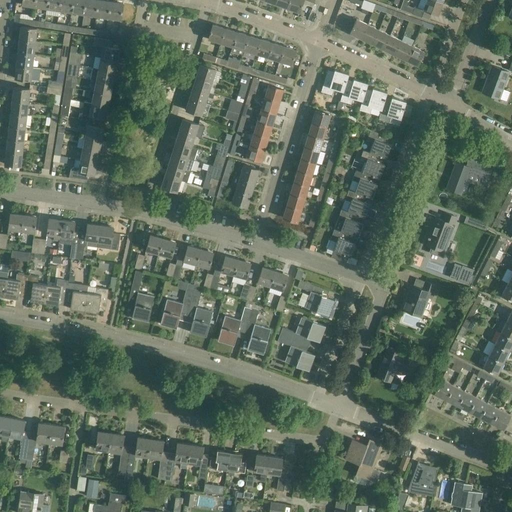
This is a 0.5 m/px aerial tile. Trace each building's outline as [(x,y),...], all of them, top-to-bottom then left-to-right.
[(47,8),(48,0),(35,0),(35,6),(47,8)] [(59,10),(60,0),(48,0),(47,8),(59,10)] [(72,12),(73,0),(60,0),(59,10),(72,12)] [(84,14),(85,0),(73,0),(72,12),(84,14)] [(96,16),(98,0),(85,0),(84,14),(96,16)] [(108,17),(111,1),(103,0),(98,0),(96,16),(108,17)] [(289,0),(287,8),(299,12),(303,0),(289,0)] [(360,9),(361,8),(362,4),(363,1),(359,0),(349,0),(349,1),(354,3),(353,6),(360,9)] [(374,8),(376,4),(364,0),(363,0),(363,1),(362,4),(361,8),(372,12),(374,8)] [(403,0),(402,3),(400,9),(412,14),(414,8),(408,6),(409,0),(403,0)] [(438,15),(442,3),(434,0),(427,0),(424,9),(438,15)] [(111,1),(108,17),(121,19),(123,3),(111,1)] [(387,13),(389,9),(376,4),(374,8),(387,13)] [(387,13),(397,17),(399,12),(389,9),(387,13)] [(407,26),(409,21),(410,16),(399,12),(397,17),(395,22),(407,26)] [(409,21),(420,25),(422,21),(410,16),(409,21)] [(350,33),(361,38),(368,24),(356,19),(350,33)] [(434,25),(422,21),(420,25),(432,29),(434,25)] [(208,39),(220,43),(225,28),(213,24),(208,39)] [(379,30),(368,24),(361,38),(372,44),(379,30)] [(21,26),(20,39),(35,41),(37,28),(21,26)] [(110,32),(106,31),(105,36),(118,38),(119,28),(110,27),(110,32)] [(220,43),(232,46),(237,31),(225,28),(220,43)] [(390,35),(379,30),(372,44),(384,49),(390,35)] [(244,50),(248,35),(237,31),(232,46),(244,50)] [(256,53),(260,39),(248,35),(244,50),(256,53)] [(401,40),(390,35),(384,49),(395,54),(401,40)] [(101,57),(117,61),(119,49),(111,47),(113,41),(94,37),(93,44),(103,46),(101,57)] [(34,54),(35,41),(20,39),(18,52),(34,54)] [(268,57),(272,42),(260,39),(256,53),(268,57)] [(401,40),(395,54),(406,60),(413,46),(401,40)] [(284,46),(272,42),(268,57),(279,61),(284,46)] [(296,50),(284,46),(279,61),(292,64),(296,50)] [(413,46),(406,60),(417,65),(424,51),(413,46)] [(68,63),(74,64),(80,65),(82,53),(76,52),(70,51),(68,63)] [(32,67),(34,54),(18,52),(17,65),(32,67)] [(214,62),(216,57),(204,53),(202,58),(214,62)] [(67,59),(61,58),(56,57),(56,62),(60,63),(59,71),(65,71),(67,59)] [(115,72),(117,61),(101,57),(99,69),(115,72)] [(226,65),(228,61),(216,57),(214,62),(226,65)] [(239,64),(228,61),(226,65),(238,69),(239,64)] [(216,69),(200,64),(196,75),(212,80),(217,82),(219,76),(214,74),(216,69)] [(251,68),(239,64),(238,69),(250,72),(251,68)] [(31,80),(32,67),(17,65),(15,78),(31,80)] [(487,80),(482,92),(499,98),(509,72),(494,66),(489,80),(487,80)] [(263,72),(251,68),(250,72),(262,76),(263,72)] [(112,84),(115,72),(99,69),(96,81),(112,84)] [(334,88),(343,91),(346,82),(349,74),(335,69),(333,75),(327,73),(321,91),(332,95),(334,88)] [(275,75),(263,72),(262,76),(274,80),(275,75)] [(240,89),(246,91),(251,76),(243,73),(239,84),(241,84),(240,89)] [(67,75),(65,86),(73,88),(75,76),(73,76),(67,75)] [(208,92),(212,80),(196,75),(193,87),(208,92)] [(287,79),(275,75),(274,80),(286,83),(287,79)] [(249,92),(254,93),(258,94),(262,79),(253,77),(249,92)] [(365,91),(368,83),(354,79),(352,84),(346,82),(343,91),(340,100),(351,104),(352,98),(362,101),(365,91)] [(48,86),(62,89),(63,82),(49,80),(48,86)] [(110,95),(112,84),(96,81),(94,92),(110,95)] [(268,84),(265,96),(280,101),(283,89),(268,84)] [(62,89),(48,86),(47,93),(61,95),(62,89)] [(73,88),(65,86),(63,98),(69,99),(71,99),(73,88)] [(12,101),(28,103),(30,89),(14,87),(12,101)] [(214,93),(208,92),(193,87),(189,98),(205,103),(207,96),(213,98),(214,93)] [(384,100),(385,100),(387,92),(373,88),(371,93),(365,91),(362,101),(359,110),(370,113),(371,107),(381,110),(384,100)] [(246,91),(240,89),(236,100),(243,102),(246,91)] [(108,106),(110,95),(94,92),(92,103),(108,106)] [(245,103),(250,105),(254,93),(249,92),(245,103)] [(261,108),(276,113),(280,101),(265,96),(261,108)] [(390,102),(385,100),(384,100),(381,110),(378,119),(389,122),(391,116),(401,119),(406,101),(392,97),(390,102)] [(69,99),(63,98),(60,114),(67,115),(69,99)] [(201,114),(205,103),(189,98),(186,109),(201,114)] [(243,102),(236,100),(233,112),(239,114),(243,102)] [(26,116),(28,103),(12,101),(11,114),(26,116)] [(105,118),(108,106),(92,103),(84,102),(81,113),(105,118)] [(241,115),(246,117),(250,105),(245,103),(241,115)] [(51,119),(57,120),(59,105),(53,104),(51,119)] [(272,125),(276,113),(261,108),(257,120),(272,125)] [(239,114),(233,112),(227,110),(225,118),(234,121),(231,129),(234,129),(239,114)] [(312,122),(327,127),(330,114),(315,110),(312,122)] [(338,130),(342,131),(347,117),(346,116),(347,114),(344,113),(343,115),(342,115),(338,130)] [(25,130),(26,116),(11,114),(9,128),(25,130)] [(238,127),(243,129),(246,117),(241,115),(238,127)] [(179,130),(195,135),(201,137),(205,126),(183,119),(179,130)] [(269,137),(272,125),(257,120),(254,132),(269,137)] [(323,139),(327,127),(312,122),(308,134),(323,139)] [(85,137),(101,140),(104,128),(88,125),(85,137)] [(234,139),(239,140),(243,129),(238,127),(234,139)] [(23,143),(25,130),(9,128),(7,141),(23,143)] [(382,156),(382,157),(387,159),(392,144),(387,143),(389,136),(370,129),(366,141),(372,143),(369,152),(382,156)] [(176,142),(191,146),(195,135),(179,130),(176,142)] [(338,130),(334,142),(338,143),(342,131),(338,130)] [(254,132),(250,144),(265,148),(269,137),(254,132)] [(227,133),(223,144),(229,146),(232,135),(227,133)] [(319,151),(323,139),(308,134),(304,146),(319,151)] [(101,140),(85,137),(83,148),(99,151),(101,140)] [(239,140),(234,139),(230,154),(235,155),(239,140)] [(23,143),(7,141),(6,155),(22,157),(23,143)] [(191,146),(176,142),(172,153),(194,159),(197,149),(191,147),(191,146)] [(330,154),(335,155),(338,143),(334,142),(330,154)] [(217,154),(225,157),(229,146),(223,144),(221,150),(219,149),(217,154)] [(261,161),(265,148),(250,144),(246,156),(261,161)] [(316,162),(319,151),(304,146),(301,158),(316,162)] [(99,151),(83,148),(81,160),(97,163),(99,151)] [(382,156),(369,152),(363,150),(359,160),(365,162),(362,171),(362,172),(374,176),(379,178),(385,164),(380,162),(382,157),(382,156)] [(194,159),(172,153),(169,164),(190,171),(194,159)] [(213,166),(216,167),(222,169),(225,157),(217,154),(216,154),(213,166)] [(327,166),(331,167),(335,155),(330,154),(327,166)] [(22,157),(6,155),(5,164),(10,164),(9,169),(14,170),(15,165),(21,166),(22,157)] [(301,158),(297,170),(312,174),(316,162),(301,158)] [(94,174),(97,163),(81,160),(76,159),(74,166),(71,169),(69,176),(87,179),(88,173),(94,174)] [(460,194),(468,174),(480,179),(479,184),(486,187),(493,168),(468,159),(466,165),(456,161),(446,188),(460,194)] [(228,160),(224,172),(230,174),(233,161),(228,160)] [(187,182),(190,171),(169,164),(165,175),(181,180),(187,182)] [(239,177),(255,182),(258,169),(243,165),(239,177)] [(331,167),(327,166),(323,177),(328,179),(331,167)] [(210,177),(218,180),(222,169),(216,167),(214,172),(212,171),(210,177)] [(362,172),(362,171),(356,169),(348,189),(355,191),(367,196),(372,198),(377,184),(372,182),(374,176),(362,172)] [(312,174),(297,170),(294,181),(308,186),(312,174)] [(224,172),(220,185),(226,186),(230,174),(224,172)] [(495,172),(492,182),(498,185),(500,185),(503,176),(503,175),(495,172)] [(177,191),(181,180),(165,175),(161,186),(177,191)] [(210,189),(215,190),(218,180),(210,177),(209,183),(211,184),(210,189)] [(251,194),(255,182),(239,177),(236,189),(251,194)] [(319,189),(324,191),(328,179),(323,177),(319,189)] [(290,193),(305,198),(308,186),(294,181),(290,193)] [(226,186),(220,185),(216,197),(222,199),(226,186)] [(247,207),(251,194),(236,189),(232,202),(247,207)] [(320,203),(324,191),(319,189),(316,201),(320,203)] [(367,196),(355,191),(348,189),(344,200),(351,202),(348,211),(360,215),(360,216),(365,217),(370,203),(365,202),(367,196)] [(301,210),(305,198),(290,193),(286,205),(301,210)] [(511,194),(508,193),(503,201),(508,204),(511,197),(511,194)] [(312,213),(317,214),(320,203),(316,201),(312,213)] [(499,209),(504,212),(508,204),(503,201),(499,209)] [(298,222),(301,210),(286,205),(283,217),(298,222)] [(338,219),(334,228),(340,231),(353,235),(358,237),(363,223),(358,221),(360,216),(360,215),(348,211),(341,208),(337,219),(338,219)] [(429,238),(427,245),(432,246),(430,252),(443,257),(454,227),(457,217),(455,216),(445,212),(443,220),(436,217),(431,230),(432,230),(430,236),(428,236),(427,237),(429,238)] [(8,229),(21,230),(23,215),(10,213),(8,229)] [(317,214),(312,213),(309,225),(313,226),(317,214)] [(36,216),(23,215),(21,230),(34,232),(36,216)] [(497,226),(501,218),(495,216),(491,223),(497,226)] [(59,240),(62,220),(49,218),(47,234),(54,235),(53,240),(59,240)] [(70,257),(76,258),(78,244),(72,243),(75,222),(62,220),(59,240),(59,242),(72,244),(70,257)] [(98,247),(100,225),(87,223),(85,243),(87,245),(98,247)] [(113,227),(100,225),(98,247),(118,250),(120,234),(113,233),(113,227)] [(353,235),(340,231),(334,228),(330,239),(336,242),(331,256),(343,261),(345,255),(350,257),(356,243),(351,241),(353,235)] [(146,250),(159,253),(163,238),(150,235),(146,250)] [(34,238),(32,252),(38,253),(40,238),(34,238)] [(46,239),(40,238),(38,253),(40,253),(44,254),(46,239)] [(176,242),(163,238),(159,253),(171,257),(176,242)] [(494,247),(499,250),(503,242),(498,239),(494,247)] [(78,244),(76,258),(83,259),(84,245),(78,244)] [(196,264),(200,249),(188,245),(183,260),(196,264)] [(499,250),(494,247),(490,255),(495,257),(499,250)] [(208,251),(200,249),(196,264),(209,267),(213,252),(208,251)] [(139,254),(135,268),(141,269),(145,255),(139,254)] [(234,274),(238,259),(225,256),(221,271),(234,274)] [(250,263),(238,259),(234,274),(246,278),(250,263)] [(99,262),(98,268),(107,270),(108,263),(99,262)] [(172,278),(176,264),(170,262),(166,276),(172,278)] [(486,262),(482,269),(487,272),(491,265),(486,262)] [(469,284),(475,269),(458,263),(452,278),(469,284)] [(176,264),(172,278),(178,280),(182,266),(176,264)] [(270,286),(275,271),(263,267),(258,282),(270,286)] [(483,281),(487,272),(482,269),(478,278),(483,281)] [(138,292),(143,272),(136,270),(128,303),(135,304),(132,315),(149,319),(154,296),(138,292)] [(275,271),(270,286),(282,290),(287,275),(275,271)] [(19,293),(25,294),(28,275),(17,273),(16,280),(7,278),(4,297),(18,299),(19,293)] [(203,287),(209,289),(213,275),(207,273),(203,287)] [(39,277),(28,275),(25,294),(31,295),(30,300),(44,302),(47,285),(38,283),(39,277)] [(213,275),(209,289),(215,290),(219,276),(213,275)] [(59,299),(65,300),(68,283),(69,281),(57,279),(56,286),(47,285),(44,302),(58,305),(59,299)] [(300,279),(297,287),(309,291),(311,284),(300,279)] [(436,285),(425,281),(422,288),(412,285),(407,299),(406,298),(402,309),(420,315),(429,291),(433,293),(436,285)] [(70,308),(84,310),(87,292),(78,290),(79,284),(68,283),(65,300),(65,302),(71,303),(70,308)] [(189,309),(195,285),(188,283),(183,303),(174,301),(176,294),(169,291),(161,322),(177,326),(182,307),(189,309)] [(246,299),(250,285),(244,283),(240,297),(246,299)] [(511,285),(507,283),(501,294),(511,299),(511,285)] [(189,309),(185,321),(192,323),(190,330),(207,334),(213,311),(197,307),(202,287),(195,285),(189,309)] [(250,285),(246,299),(252,301),(256,287),(250,285)] [(87,292),(84,310),(98,312),(99,307),(106,308),(108,289),(97,287),(96,293),(87,292)] [(311,291),(309,295),(302,292),(300,300),(298,301),(297,302),(298,304),(305,307),(327,315),(333,299),(311,291)] [(280,295),(276,309),(282,311),(287,297),(280,295)] [(477,296),(473,304),(478,306),(482,298),(477,296)] [(478,306),(473,304),(469,311),(474,314),(478,306)] [(238,332),(244,334),(252,308),(244,306),(240,319),(225,315),(218,338),(234,343),(238,332)] [(258,310),(252,308),(244,334),(251,336),(248,347),(264,352),(271,328),(254,324),(258,310)] [(298,323),(300,315),(293,313),(291,321),(298,323)] [(280,334),(297,340),(299,334),(318,341),(324,325),(301,316),(295,332),(282,327),(280,334)] [(465,318),(461,326),(466,329),(470,321),(465,318)] [(511,323),(506,321),(500,332),(511,337),(511,323)] [(460,340),(466,329),(461,326),(455,338),(460,340)] [(509,351),(511,344),(511,337),(500,332),(495,343),(509,351)] [(297,340),(280,334),(277,341),(290,346),(285,361),(307,369),(313,354),(295,347),(297,340)] [(458,344),(454,342),(450,349),(454,352),(458,344)] [(503,362),(509,351),(495,343),(489,355),(503,362)] [(390,381),(395,368),(411,374),(417,359),(387,348),(377,376),(390,381)] [(497,374),(503,362),(489,355),(483,367),(497,374)] [(462,367),(465,363),(456,358),(453,363),(462,367)] [(472,366),(465,363),(462,367),(470,371),(472,366)] [(485,379),(487,374),(479,370),(477,375),(485,379)] [(495,378),(487,374),(485,379),(493,383),(495,378)] [(446,399),(453,385),(441,379),(434,393),(446,399)] [(498,385),(507,390),(509,385),(500,381),(498,385)] [(446,399),(457,405),(464,391),(453,385),(446,399)] [(457,405),(468,411),(476,397),(464,391),(457,405)] [(468,411),(480,417),(487,402),(476,397),(468,411)] [(491,422),(498,408),(487,402),(480,417),(491,422)] [(498,408),(491,422),(503,428),(510,414),(498,408)] [(9,436),(13,418),(0,415),(0,433),(2,434),(1,440),(8,441),(9,435),(9,436)] [(25,420),(13,418),(9,436),(21,438),(25,420)] [(49,442),(52,424),(39,422),(36,440),(49,442)] [(64,426),(52,424),(49,442),(62,444),(64,426)] [(109,451),(111,432),(98,431),(95,449),(109,451)] [(124,434),(111,432),(109,451),(121,452),(124,434)] [(148,456),(151,438),(138,436),(135,455),(148,456)] [(163,440),(151,438),(148,456),(161,458),(163,440)] [(366,484),(378,453),(382,443),(369,438),(367,444),(352,439),(345,458),(356,462),(355,467),(358,468),(353,479),(366,484)] [(187,468),(187,463),(190,444),(177,442),(174,461),(181,462),(180,467),(187,468)] [(26,459),(28,445),(21,444),(19,458),(26,459)] [(190,444),(187,463),(200,464),(198,477),(205,478),(209,455),(202,454),(203,446),(190,444)] [(28,445),(26,459),(33,460),(35,446),(28,445)] [(68,451),(64,450),(61,450),(59,462),(66,463),(68,451)] [(227,470),(229,452),(217,450),(216,458),(210,457),(209,467),(227,470)] [(229,452),(227,470),(229,470),(228,474),(234,475),(234,471),(245,472),(246,462),(241,461),(242,453),(229,452)] [(93,469),(95,455),(88,454),(86,468),(93,469)] [(265,481),(267,472),(269,456),(256,454),(254,470),(261,471),(260,481),(265,481)] [(282,458),(269,456),(267,472),(279,474),(277,490),(283,491),(285,478),(287,478),(289,467),(281,465),(282,458)] [(410,458),(403,456),(399,468),(405,471),(410,458)] [(125,473),(127,460),(120,459),(118,472),(125,473)] [(134,461),(127,460),(125,473),(124,480),(131,481),(134,461)] [(418,461),(407,489),(431,493),(431,496),(432,496),(438,467),(436,466),(436,468),(426,466),(419,463),(419,462),(418,461)] [(165,479),(167,465),(160,464),(158,478),(165,479)] [(174,466),(167,465),(165,479),(172,480),(174,466)] [(13,473),(22,475),(23,467),(14,466),(13,473)] [(246,485),(252,486),(254,474),(248,472),(246,485)] [(85,490),(86,477),(79,476),(77,489),(85,490)] [(88,478),(87,496),(98,497),(99,479),(88,478)] [(468,484),(454,481),(450,504),(466,507),(465,511),(478,511),(482,492),(467,490),(468,484)] [(203,492),(223,494),(224,487),(204,484),(203,492)] [(20,491),(19,501),(17,511),(25,511),(28,511),(48,511),(49,505),(43,505),(45,495),(20,491)] [(400,493),(400,491),(399,491),(393,508),(403,510),(403,509),(402,509),(407,495),(400,493)] [(192,505),(194,493),(186,492),(184,504),(192,505)] [(109,506),(105,505),(95,504),(94,511),(120,511),(122,504),(125,504),(126,496),(110,494),(109,506)] [(170,496),(168,508),(179,510),(181,497),(170,496)] [(271,502),(269,511),(283,511),(285,504),(271,502)] [(366,511),(368,506),(348,503),(347,511),(335,510),(335,511),(366,511)]
